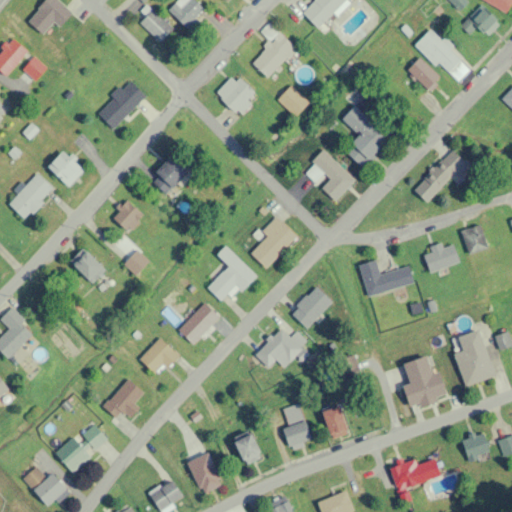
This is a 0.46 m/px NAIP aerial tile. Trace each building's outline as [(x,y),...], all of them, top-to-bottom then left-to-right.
[(53,22),(58,27),(71,13),(57,0),(46,0),(27,20),(41,34),(53,22)] [(204,10),(193,0),(177,0),(167,10),(186,29),(204,10)] [(313,0),(302,13),(319,29),(347,0),(313,0)] [(466,0),(451,0),(451,9),(466,9),(466,0)] [(511,0),(482,0),(504,13),(511,0)] [(172,29),(152,10),(140,23),(161,42),(172,29)] [(499,25),(488,14),(476,27),(487,37),(499,25)] [(295,51),(273,23),(261,33),(268,42),(248,58),(264,77),(295,51)] [(446,74),(461,59),(429,29),(415,45),(446,74)] [(0,52),(0,70),(4,75),(27,52),(13,39),(0,52)] [(34,79),(45,68),(33,57),(23,68),(34,79)] [(406,71),(428,90),(439,77),(417,58),(406,71)] [(215,93),(238,113),(255,93),(233,73),(215,93)] [(95,112),(112,129),(145,96),(128,79),(95,112)] [(511,84),(500,99),(511,109),(511,84)] [(278,99),(297,116),(308,103),(290,86),(278,99)] [(341,119),(358,135),(343,151),(362,167),(388,137),(353,106),(341,119)] [(354,181),(324,150),(302,171),(317,186),(318,185),(334,201),(354,181)] [(472,167),(451,150),(426,181),(438,191),(449,178),(457,185),(472,167)] [(72,154),(65,160),(60,153),(47,164),(66,185),(85,169),(72,154)] [(189,167),(171,153),(149,180),(166,194),(189,167)] [(53,190),(37,173),(7,202),(23,218),(53,190)] [(111,216),(127,231),(143,215),(127,199),(111,216)] [(296,238),(275,217),(262,231),(267,237),(250,253),(265,268),(296,238)] [(488,247),(480,224),(460,230),(468,254),(488,247)] [(421,251),(429,272),(459,261),(452,243),(442,247),(441,244),(421,251)] [(235,286),(240,292),(256,276),(225,246),(216,255),(227,265),(206,287),(221,301),(235,286)] [(90,283),(105,269),(84,247),(69,261),(90,283)] [(135,273),(142,266),(131,256),(124,264),(135,273)] [(367,296),(413,284),(408,266),(379,273),(375,259),(358,264),(367,296)] [(332,302),(315,285),(289,312),(306,328),(332,302)] [(177,329),(192,344),(219,317),(204,302),(177,329)] [(0,320),(8,328),(0,336),(0,351),(7,358),(34,331),(10,307),(0,317),(0,320)] [(254,355),(268,368),(274,360),(282,368),(303,347),(281,326),(254,355)] [(454,353),(464,387),(493,377),(478,330),(457,337),(462,350),(454,353)] [(511,345),(511,344),(507,331),(495,336),(500,350),(511,345)] [(157,376),(177,354),(158,337),(138,359),(157,376)] [(439,372),(431,374),(425,356),(403,363),(409,384),(402,386),(408,407),(446,396),(439,372)] [(0,398),(10,390),(0,378),(0,398)] [(134,419),(141,387),(116,382),(109,414),(134,419)] [(287,426),(282,427),(287,447),(309,441),(300,404),(282,408),(287,426)] [(331,439),(348,433),(338,405),(321,411),(331,439)] [(70,472),(108,441),(91,421),(78,432),(84,440),(79,443),(74,437),(54,453),(70,472)] [(262,456),(249,430),(231,439),(245,465),(262,456)] [(489,456),(482,434),(462,440),(468,462),(489,456)] [(446,475),(438,451),(389,468),(397,492),(446,475)] [(221,486),(209,454),(187,461),(199,494),(221,486)] [(21,480),(48,507),(65,490),(38,463),(21,480)] [(163,511),(183,498),(169,478),(147,494),(160,511),(163,511)] [(320,511),(354,511),(346,491),(317,502),(320,511)] [(268,502),(271,511),(291,511),(286,495),(268,502)]
